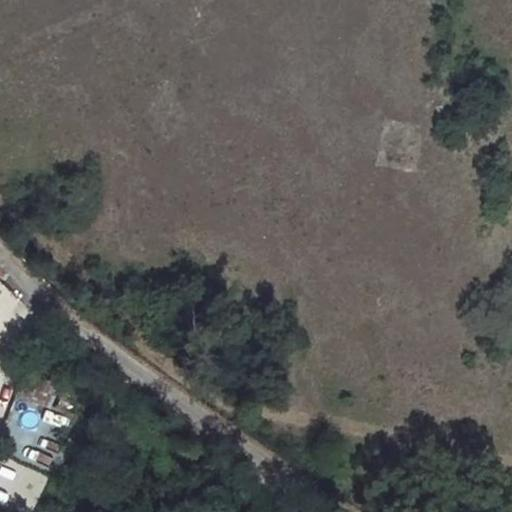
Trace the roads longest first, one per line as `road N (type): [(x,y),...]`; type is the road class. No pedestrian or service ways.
road 1 (track): [(0,212),(234,398),(289,421),(511,465)]
road 2 (unclassified): [(338,511),(116,360),(0,250)]
